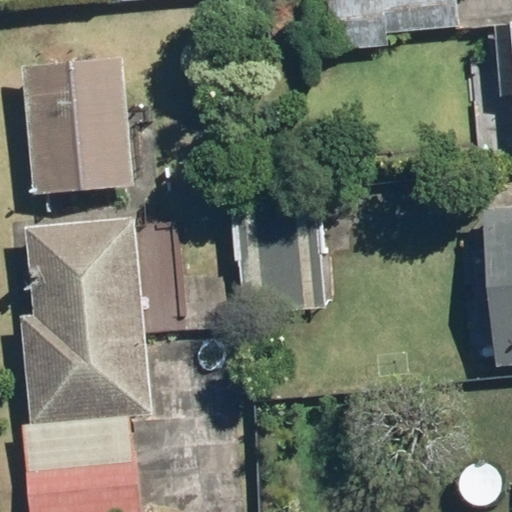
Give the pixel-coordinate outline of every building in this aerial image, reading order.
[(461,42),(457,0),(310,0),(314,53),(461,42)] [(511,29),(487,31),(493,107),(511,105),(511,29)] [(132,185),(121,55),(21,64),(33,194),(132,185)] [(326,306),(313,183),(223,192),(236,315),(326,306)] [(141,511),(132,415),(152,414),(133,214),(28,224),(37,312),(21,314),(32,425),(21,426),(29,511),(141,511)] [(511,376),(511,214),(489,216),(501,378),(511,376)]
